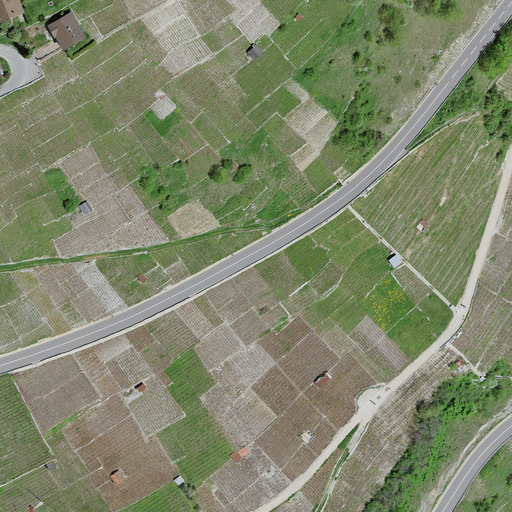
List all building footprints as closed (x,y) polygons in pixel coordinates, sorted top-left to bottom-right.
[(0,0),(0,22),(22,14),(16,0),(0,0)] [(85,37),(71,13),(49,25),(55,37),(57,36),(64,49),(85,37)] [(262,52),(257,46),(249,52),(255,59),(262,52)] [(237,166),(233,161),(227,167),(232,171),(237,166)] [(93,212),(88,202),(79,207),(84,217),(93,212)] [(423,218),(417,226),(423,231),(429,223),(423,218)] [(396,254),(389,260),(395,268),(402,262),(396,254)] [(146,280),(142,274),(137,278),(142,283),(146,280)] [(321,390),(333,378),(328,372),(315,384),(321,390)] [(146,390),(142,385),(134,390),(138,395),(146,390)] [(311,437),(305,433),(300,439),(306,443),(311,437)] [(249,455),(245,449),(232,458),(236,464),(249,455)] [(120,472),(111,477),(116,486),(125,480),(120,472)] [(184,482),(180,478),(175,482),(179,486),(184,482)]
